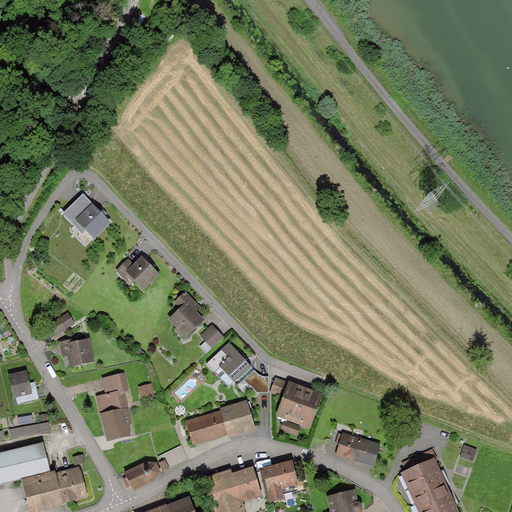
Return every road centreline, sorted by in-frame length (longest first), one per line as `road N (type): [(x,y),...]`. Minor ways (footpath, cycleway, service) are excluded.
road 1 (track): [(511,298),(419,208),(262,0)]
road 2 (residential): [(117,505),(211,455),(250,444),(354,473),(384,490),(398,511)]
road 3 (track): [(511,237),(310,0)]
road 4 (residential): [(117,505),(85,433),(0,297)]
